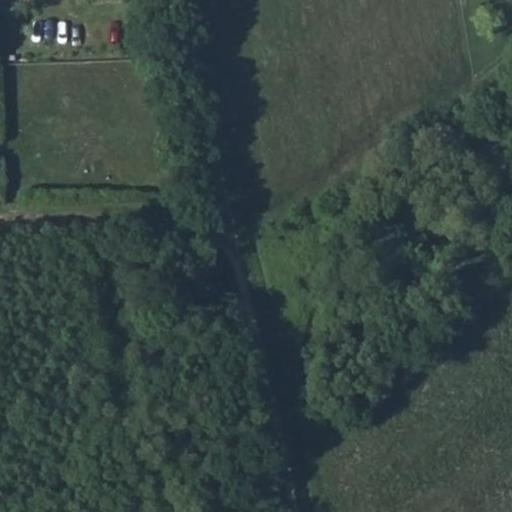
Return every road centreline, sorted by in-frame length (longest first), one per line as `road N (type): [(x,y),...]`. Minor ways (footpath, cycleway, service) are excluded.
road 1 (track): [(292,511),(189,0)]
road 2 (track): [(0,218),(99,214),(236,252)]
